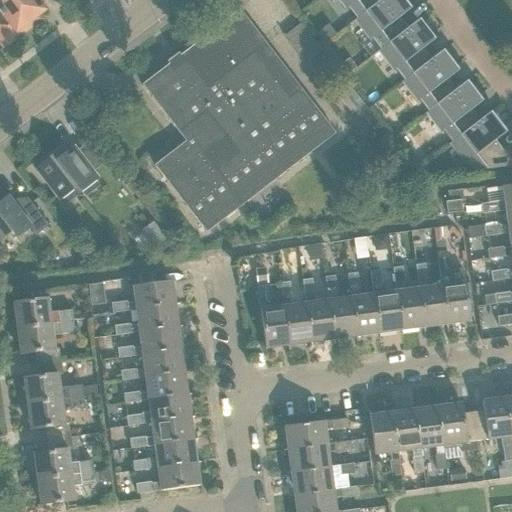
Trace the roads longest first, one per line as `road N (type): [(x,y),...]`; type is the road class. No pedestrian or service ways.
road 1 (residential): [(234,388),(511,353)]
road 2 (unclassified): [(0,126),(164,0)]
road 3 (residential): [(234,388),(215,262)]
